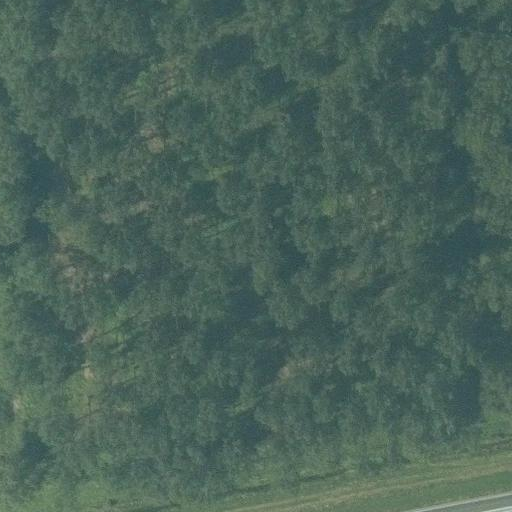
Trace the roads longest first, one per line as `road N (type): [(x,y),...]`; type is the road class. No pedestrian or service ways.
road 1 (track): [(12,506),(511,412)]
road 2 (track): [(302,0),(341,444)]
road 3 (track): [(468,0),(501,414)]
